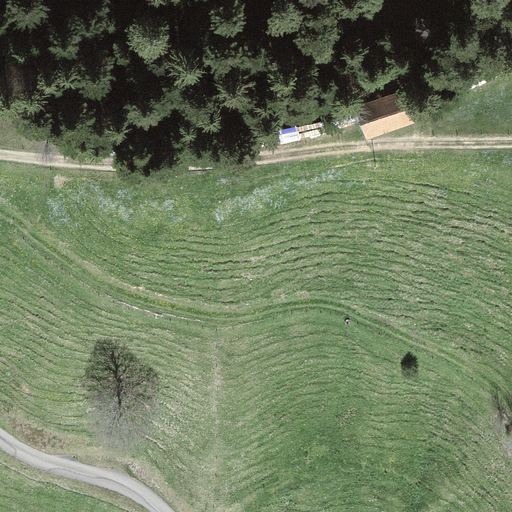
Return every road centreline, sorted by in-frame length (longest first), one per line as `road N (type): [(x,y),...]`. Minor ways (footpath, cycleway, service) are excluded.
road 1 (track): [(511,144),(79,170),(0,157)]
road 2 (track): [(167,511),(132,485),(33,454),(0,434)]
